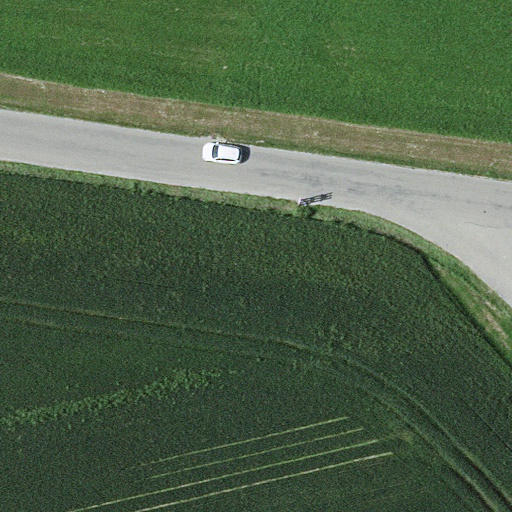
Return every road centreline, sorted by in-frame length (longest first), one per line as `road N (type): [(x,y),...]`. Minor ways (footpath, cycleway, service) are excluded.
road 1 (unclassified): [(426,196),(0,130)]
road 2 (residential): [(511,282),(426,196)]
